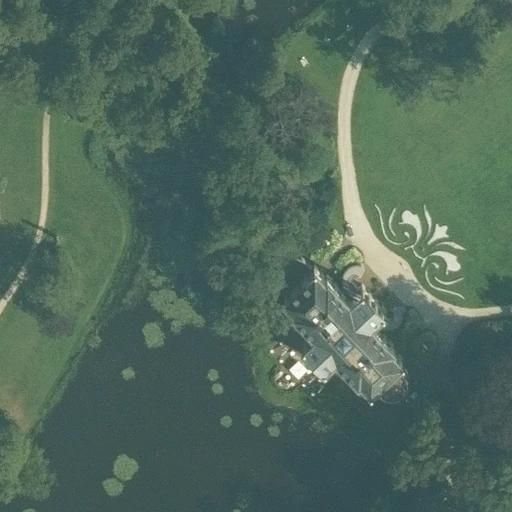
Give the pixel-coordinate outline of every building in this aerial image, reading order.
[(297,172),(303,167),(298,161),(292,166),(297,172)] [(287,168),(281,173),(290,184),(296,178),(287,168)] [(461,291),(463,251),(429,249),(427,289),(461,291)] [(311,266),(306,261),(303,258),(299,256),(296,255),(293,255),(289,256),(286,257),(283,260),(281,263),(280,267),(279,271),(280,274),(282,278),(290,287),(282,294),(293,306),(290,307),(312,331),(301,341),(323,364),(334,354),(357,378),(359,376),(369,387),(372,385),(375,388),(377,390),(380,392),(383,394),(386,395),(389,395),(392,395),(397,393),(400,391),(403,389),(405,386),(407,379),(407,380),(408,376),(407,372),(405,369),(399,361),(401,358),(390,347),(393,344),(371,321),(385,309),(361,284),(348,295),(326,274),(324,275),(313,264),(311,266)] [(319,369),(298,386),(308,398),(329,380),(319,369)]
